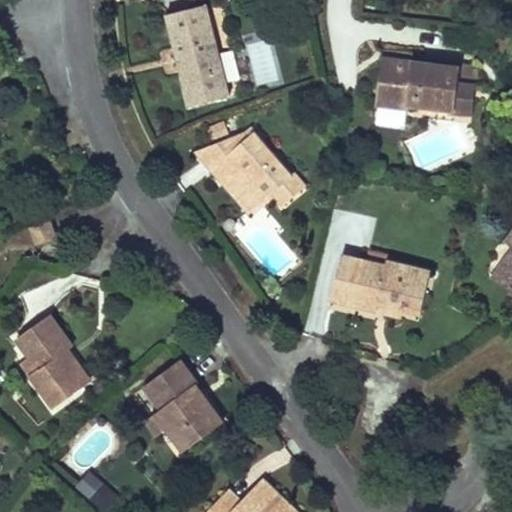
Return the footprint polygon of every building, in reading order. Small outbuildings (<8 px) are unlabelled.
[(210,5),(169,15),(182,63),(193,105),(234,96),(210,5)] [(251,47),(253,65),(269,64),(267,46),(251,47)] [(462,68),(382,58),(379,77),(375,105),(410,110),(411,106),(456,112),(460,84),(462,68)] [(460,84),(456,112),(473,114),(476,86),(460,84)] [(294,178),(257,132),(250,138),(247,132),(197,151),(218,176),(226,171),(235,182),(228,187),(238,200),(245,194),(257,209),(294,178)] [(235,182),(226,171),(218,176),(228,187),(235,182)] [(245,194),(238,200),(250,214),(257,209),(245,194)] [(57,238),(50,220),(32,227),(38,245),(57,238)] [(511,235),(508,241),(511,244),(511,255),(500,273),(511,281),(511,288),(510,292),(511,293),(511,235)] [(385,268),(343,256),(331,299),(376,312),(379,300),(386,301),(384,306),(403,311),(405,303),(423,308),(432,274),(387,263),(385,268)] [(511,288),(511,281),(500,273),(495,281),(510,292),(511,288)] [(386,301),(379,300),(376,312),(402,319),(403,311),(384,306),(386,301)] [(422,310),(405,303),(403,311),(420,316),(422,310)] [(61,342),(44,320),(12,345),(26,363),(36,376),(28,382),(52,412),(82,390),(59,358),(64,355),(68,351),(61,342)] [(87,386),(64,355),(59,358),(82,390),(87,386)] [(198,384),(181,360),(145,386),(162,409),(156,413),(168,430),(184,452),(223,423),(202,393),(196,385),(198,384)] [(36,376),(26,363),(18,369),(28,382),(36,376)] [(168,430),(156,413),(144,422),(155,439),(168,430)] [(75,487),(102,511),(108,511),(121,499),(90,470),(75,487)] [(285,496),(263,476),(242,498),(230,487),(206,511),(293,511),(297,508),(285,496)]
